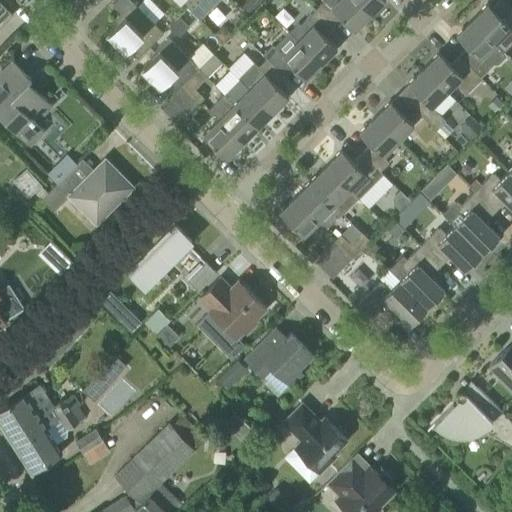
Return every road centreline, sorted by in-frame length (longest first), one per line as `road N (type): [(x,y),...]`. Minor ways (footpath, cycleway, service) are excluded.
road 1 (residential): [(511,256),(382,395),(359,355),(221,206)]
road 2 (residential): [(221,206),(429,0)]
road 3 (residential): [(221,206),(60,45),(62,27),(85,0)]
